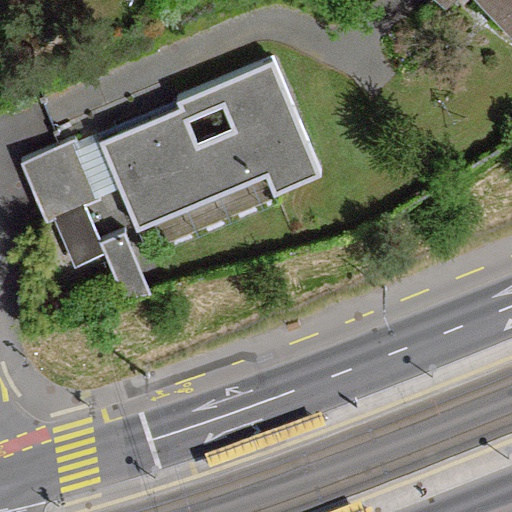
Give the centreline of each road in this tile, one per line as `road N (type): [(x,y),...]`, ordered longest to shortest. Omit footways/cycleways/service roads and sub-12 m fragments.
road 1 (secondary): [(511,306),(246,409),(0,477)]
road 2 (unknown): [(0,128),(260,30),(287,32),(379,86)]
